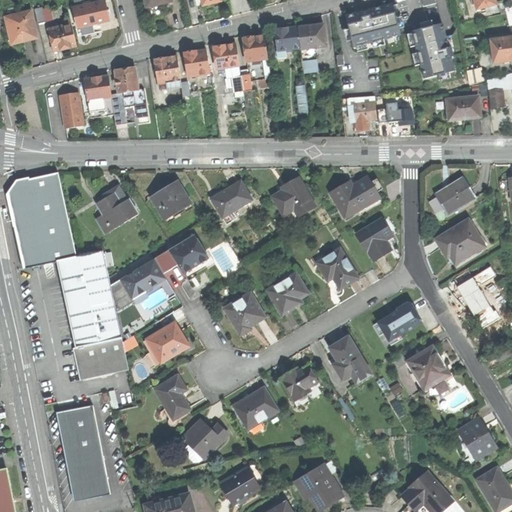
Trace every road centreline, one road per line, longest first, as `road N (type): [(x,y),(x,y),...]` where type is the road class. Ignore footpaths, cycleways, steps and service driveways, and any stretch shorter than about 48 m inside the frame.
road 1 (tertiary): [(411,152),(61,152)]
road 2 (residential): [(412,273),(235,378),(198,313)]
road 3 (secondary): [(45,511),(0,276)]
road 4 (tertiary): [(136,50),(336,0)]
road 5 (residential): [(412,273),(511,424)]
road 6 (tertiary): [(1,85),(136,50)]
road 7 (residential): [(411,152),(412,273)]
